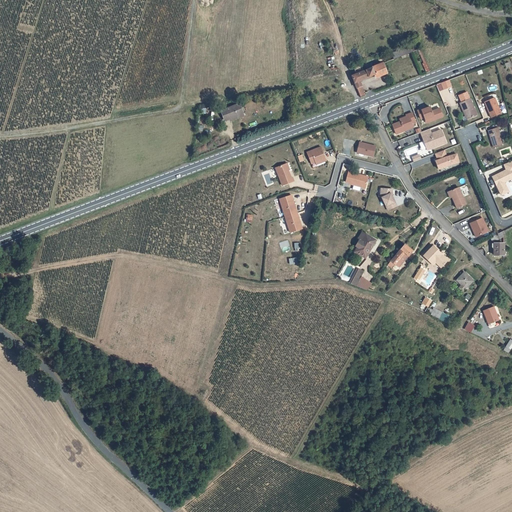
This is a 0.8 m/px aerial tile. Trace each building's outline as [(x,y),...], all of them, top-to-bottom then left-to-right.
[(426,72),(429,71),(420,49),(417,51),(426,72)] [(375,78),(386,74),(382,63),(351,75),(359,97),(366,94),(360,80),(373,75),(375,78)] [(456,90),(454,83),(441,88),(444,94),(456,90)] [(491,118),(501,113),(495,97),(485,102),(491,118)] [(460,103),(467,119),(477,115),(471,99),(460,103)] [(238,105),(219,112),(223,121),(227,120),(241,114),(242,116),(244,116),(243,112),(241,113),(238,105)] [(437,110),(428,113),(428,112),(424,114),(427,122),(430,120),(431,123),(435,121),(436,124),(449,119),(446,112),(438,114),(437,110)] [(406,122),(407,124),(398,127),(402,137),(410,134),(409,131),(418,128),(418,126),(421,124),(418,116),(414,117),(415,118),(406,122)] [(435,132),(426,135),(433,153),(452,146),(447,133),(437,137),(435,132)] [(491,135),(497,152),(507,149),(501,132),(491,135)] [(469,135),(471,143),(482,140),(480,133),(469,135)] [(378,157),(381,146),(364,142),(362,153),(378,157)] [(330,158),(326,147),(312,152),(316,163),(330,158)] [(443,160),(444,160),(445,163),(442,164),(445,172),(456,168),(465,165),(463,157),(453,160),(450,153),(441,156),(443,160)] [(281,168),(287,185),(299,181),(297,177),(296,177),(293,170),(291,164),(281,168)] [(497,182),(506,200),(511,196),(511,194),(508,187),(511,185),(511,167),(509,169),(511,175),(497,182)] [(351,181),(354,182),(354,183),(370,188),(373,177),(353,171),(351,181)] [(396,193),(396,189),(388,188),(387,197),(393,210),(402,206),(396,193)] [(463,191),(454,195),(457,201),(462,212),(471,208),(463,191)] [(288,198),(289,203),(286,204),(296,232),(308,228),(297,195),(288,198)] [(487,221),(475,226),(481,240),(493,235),(487,221)] [(509,241),(509,235),(501,238),(498,240),(500,245),(509,241)] [(370,237),(366,245),(364,244),(362,243),(359,249),(362,250),(359,255),(370,260),(380,242),(370,237)] [(407,265),(417,253),(409,247),(395,264),(399,268),(404,262),(407,265)] [(439,260),(446,266),(449,266),(451,263),(452,260),(438,247),(428,258),(435,264),(439,260)] [(509,259),(509,248),(500,248),(501,260),(509,259)] [(445,271),(449,266),(446,266),(439,260),(435,264),(438,267),(439,265),(445,271)] [(414,278),(419,280),(424,269),(418,267),(414,278)] [(361,284),(364,285),(367,279),(369,275),(363,272),(356,288),(359,289),(361,284)] [(478,283),(470,275),(462,282),(471,290),(478,283)] [(361,290),(370,294),(376,287),(367,279),(364,285),(361,290)] [(439,310),(435,316),(453,326),(457,320),(439,310)] [(504,322),(499,310),(489,313),(493,326),(504,322)] [(470,333),(474,325),(467,321),(463,329),(470,333)] [(503,349),(508,353),(511,345),(511,339),(510,338),(503,349)]
